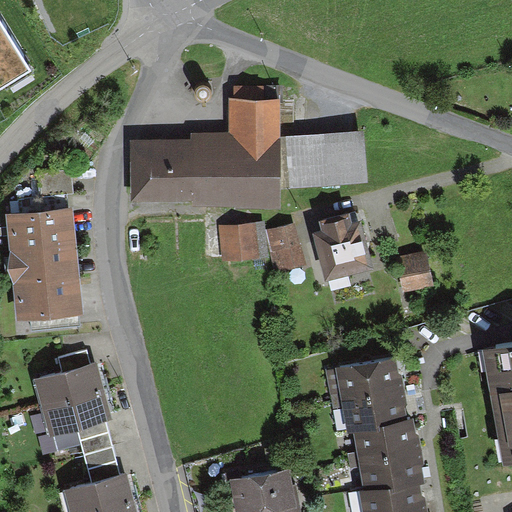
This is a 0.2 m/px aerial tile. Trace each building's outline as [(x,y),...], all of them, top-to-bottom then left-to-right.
[(0,87),(34,67),(0,11),(0,87)] [(207,96),(210,95),(212,93),(213,90),(213,88),(213,85),(211,82),(209,80),(206,79),(204,79),(201,80),(198,81),(196,84),(195,87),(195,90),(196,93),(198,95),(201,96),(204,97),(207,96)] [(131,135),(132,197),(192,196),(193,203),(234,202),(234,207),(282,206),(281,186),(281,132),(280,98),(284,98),(283,81),(234,81),(234,93),(229,93),(230,129),(192,130),(192,135),(131,135)] [(364,124),(286,131),(291,186),(369,178),(364,124)] [(291,186),(286,131),(281,132),(281,186),(291,186)] [(41,193),(68,191),(74,190),(72,166),(38,169),(41,193)] [(79,308),(84,308),(74,200),(69,200),(68,191),(41,193),(20,195),(21,207),(7,208),(16,315),(30,314),(31,325),(80,320),(79,308)] [(353,215),(361,212),(359,202),(350,205),(353,215)] [(349,268),(374,261),(361,212),(353,215),(350,205),(319,213),(321,224),(313,226),(326,274),(329,273),(332,284),(352,278),(349,268)] [(256,219),(218,223),(222,259),(260,254),(256,219)] [(278,269),(307,262),(297,220),(267,228),(278,269)] [(404,289),(434,282),(427,247),(396,254),(404,289)] [(504,458),(511,456),(511,333),(481,340),(504,458)] [(34,373),(50,431),(76,423),(84,453),(114,445),(106,416),(113,414),(97,356),(90,358),(87,347),(59,355),(62,366),(34,373)] [(397,352),(336,363),(341,390),(332,391),(333,398),(406,385),(403,371),(400,369),(397,352)] [(344,404),(348,425),(353,424),(380,419),(380,416),(408,411),(406,403),(409,400),(406,385),(333,398),(334,406),(344,404)] [(380,419),(353,424),(357,448),(348,449),(349,455),(422,443),(419,428),(416,426),(413,411),(408,411),(380,416),(380,419)] [(360,462),(364,484),(393,478),(394,482),(420,477),(425,476),(422,460),(424,457),(422,443),(349,455),(350,464),(360,462)] [(63,484),(71,511),(138,511),(127,468),(120,470),(114,445),(84,453),(91,477),(63,484)] [(231,481),(236,511),(256,508),(256,511),(302,511),(301,505),(296,479),(293,480),(290,461),(241,469),(240,464),(224,467),(226,482),(231,481)] [(364,484),(359,484),(363,511),(409,511),(429,509),(427,494),(423,492),(420,477),(394,482),(393,478),(364,484)]
